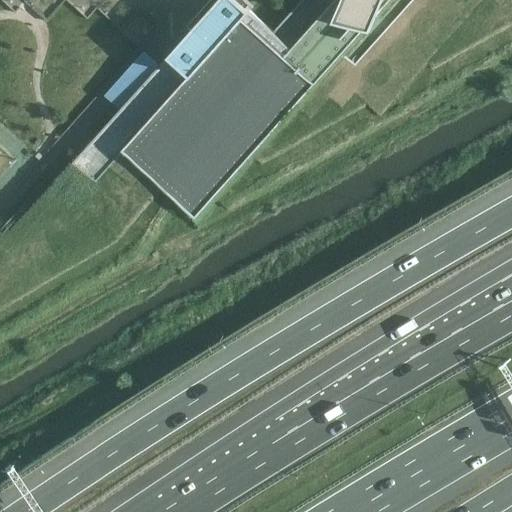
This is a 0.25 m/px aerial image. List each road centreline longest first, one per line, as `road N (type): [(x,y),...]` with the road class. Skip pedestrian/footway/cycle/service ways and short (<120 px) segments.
road 1 (motorway): [(511,217),(169,417),(27,511)]
road 2 (motorway): [(511,308),(158,511)]
road 3 (motorway): [(352,511),(511,416)]
